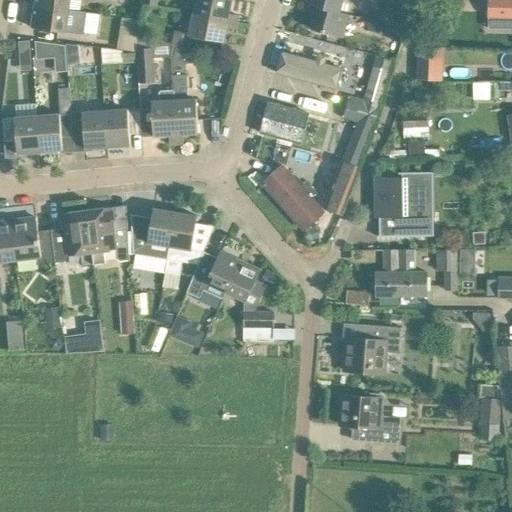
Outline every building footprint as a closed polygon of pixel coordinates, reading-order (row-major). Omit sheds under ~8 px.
[(30,0),(30,4),(69,10),(69,9),(70,0),(30,0)] [(194,0),(196,1),(194,13),(237,22),(239,15),(229,13),(231,0),(194,0)] [(309,0),(309,4),(318,7),(318,6),(340,12),(343,0),(309,0)] [(511,0),(488,0),(488,17),(511,16),(511,0)] [(69,10),(30,4),(29,13),(34,14),(32,27),(84,34),(87,11),(69,9),(69,10)] [(318,6),(318,7),(312,29),(331,34),(343,37),(349,14),(340,12),(318,6)] [(373,11),(371,20),(382,23),(384,14),(373,11)] [(237,22),(194,13),(190,35),(224,42),(226,27),(236,29),(237,22)] [(382,23),(371,20),(368,30),(379,33),(382,23)] [(176,30),(173,43),(181,45),(184,32),(176,30)] [(121,49),(133,51),(136,36),(124,34),(121,49)] [(138,52),(138,61),(139,82),(155,81),(153,38),(137,36),(138,52)] [(32,52),(31,39),(19,40),(20,53),(32,52)] [(286,42),(278,71),(335,87),(343,57),(286,42)] [(79,45),(67,43),(68,64),(80,63),(79,45)] [(181,45),(173,43),(170,56),(179,58),(181,45)] [(418,45),(417,79),(440,80),(442,46),(418,45)] [(123,62),(138,61),(138,52),(122,53),(123,62)] [(345,150),(343,157),(359,163),(372,130),(392,62),(376,57),(364,99),(350,95),(343,117),(357,121),(345,150)] [(174,89),(173,89),(174,100),(177,144),(184,143),(184,134),(199,133),(197,98),(189,99),(187,73),(173,74),(174,89)] [(478,80),(477,97),(494,97),(495,80),(478,80)] [(511,81),(500,81),(500,90),(511,90),(511,81)] [(59,88),(60,102),(70,101),(68,87),(59,88)] [(174,100),(173,89),(159,90),(160,101),(152,101),(153,109),(141,110),(142,131),(143,136),(158,135),(158,137),(166,137),(166,135),(169,134),(170,144),(177,144),(174,100)] [(105,110),(108,146),(131,145),(130,131),(142,131),(141,110),(128,111),(128,108),(105,110)] [(105,110),(72,113),(73,136),(85,135),(85,148),(108,146),(105,110)] [(259,133),(319,150),(326,127),(266,110),(259,133)] [(62,137),(73,136),(72,113),(37,115),(40,151),(63,149),(62,137)] [(40,151),(37,115),(3,118),(5,141),(17,140),(18,153),(40,151)] [(401,120),(402,136),(426,135),(425,119),(401,120)] [(425,155),(425,138),(410,139),(410,156),(425,155)] [(359,163),(343,157),(325,208),(339,214),(359,163)] [(264,183),(304,228),(324,211),(284,166),(264,183)] [(402,176),(375,176),(376,203),(380,203),(380,217),(380,235),(378,235),(378,236),(434,235),(434,217),(423,217),(422,173),(433,173),(433,171),(399,172),(399,173),(402,173),(402,176)] [(111,207),(87,210),(94,264),(106,262),(104,250),(115,249),(116,258),(121,260),(130,259),(128,219),(116,221),(115,215),(112,212),(111,207)] [(168,259),(176,212),(154,208),(150,232),(132,229),(134,253),(167,259),(168,259)] [(62,228),(51,229),(56,263),(64,262),(69,255),(81,253),(82,265),(94,264),(87,210),(63,213),(64,218),(62,221),(62,228)] [(183,261),(199,264),(204,250),(192,248),(198,215),(176,212),(168,259),(167,259),(165,272),(180,274),(183,261)] [(37,216),(12,219),(17,259),(37,256),(38,265),(56,263),(51,229),(50,229),(51,238),(40,239),(37,216)] [(0,261),(17,259),(12,219),(0,220),(0,261)] [(455,244),(469,244),(468,231),(455,231),(455,244)] [(415,248),(399,249),(400,295),(427,295),(427,271),(416,271),(415,248)] [(400,295),(399,249),(385,249),(385,272),(377,272),(377,296),(400,295)] [(445,270),(445,289),(457,289),(456,249),(437,249),(437,270),(445,270)] [(223,298),(227,291),(241,260),(221,250),(218,257),(204,250),(199,264),(187,291),(201,297),(204,289),(223,298)] [(241,260),(227,291),(246,300),(244,302),(244,311),(255,311),(267,285),(256,280),(261,269),(241,260)] [(510,276),(498,276),(498,297),(510,297),(510,302),(511,301),(511,281),(510,281),(510,276)] [(347,303),(367,305),(368,293),(347,291),(347,303)] [(135,333),(133,300),(120,301),(122,333),(135,333)] [(466,326),(494,325),(494,309),(465,310),(466,326)] [(160,319),(175,321),(176,314),(161,311),(160,319)] [(255,311),(244,311),(244,326),(275,326),(275,312),(255,311)] [(170,336),(184,342),(192,321),(178,316),(170,336)] [(24,347),(20,318),(7,320),(9,347),(24,347)] [(348,336),(345,370),(385,373),(386,352),(400,353),(402,327),(365,324),(363,338),(348,336)] [(66,336),(68,352),(80,350),(78,335),(66,336)] [(480,397),(482,397),(498,399),(499,385),(481,383),(480,397)] [(370,396),(343,394),(341,424),(373,426),(372,441),(399,443),(401,417),(391,416),(392,404),(383,393),(370,392),(370,396)] [(498,399),(482,397),(479,423),(499,425),(502,399),(498,399)]
